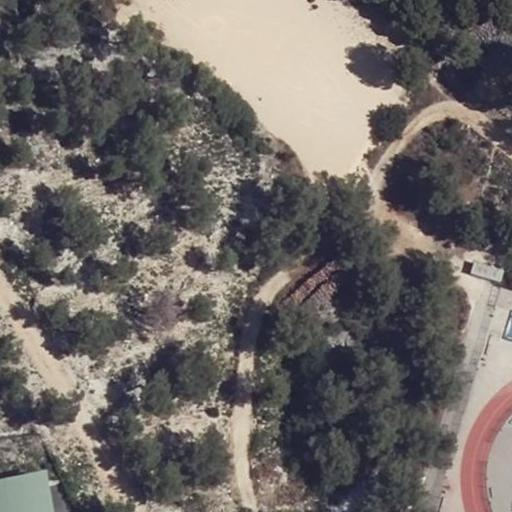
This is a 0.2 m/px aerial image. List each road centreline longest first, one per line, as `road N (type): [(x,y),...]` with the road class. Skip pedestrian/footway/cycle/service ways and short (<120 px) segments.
road 1 (track): [(251,511),(241,454),(247,347),(269,292),(355,216),(397,137),(421,115),(439,107),(461,112),(511,149)]
road 2 (track): [(0,274),(129,511)]
